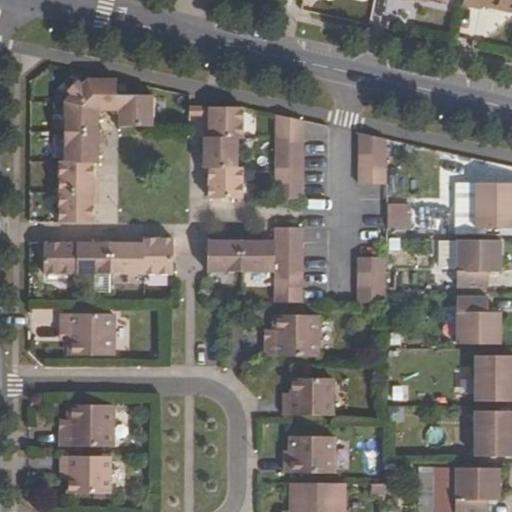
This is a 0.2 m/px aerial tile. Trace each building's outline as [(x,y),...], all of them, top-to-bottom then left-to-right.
[(511,0),(463,0),(462,5),(478,8),(479,5),(511,12),(511,0)] [(80,78),(69,88),(74,94),(85,84),(80,78)] [(60,223),(94,223),(94,162),(99,162),(99,111),(120,111),(120,128),(154,128),(154,97),(117,97),(117,81),(88,81),(85,84),(74,94),(65,102),(65,162),(60,162),(60,223)] [(204,118),(203,139),(208,139),(208,109),(189,109),(189,118),(204,118)] [(208,200),(242,200),(242,170),(237,170),(237,139),(243,139),(243,109),(208,109),(208,139),(203,139),(203,169),(208,169),(208,200)] [(303,122),(275,115),(275,199),(302,199),(303,122)] [(387,141),(358,135),(359,187),(387,187),(387,141)] [(511,183),(476,184),(476,229),(511,228),(511,183)] [(476,229),(476,184),(460,184),(460,229),(476,229)] [(391,230),(411,231),(411,216),(391,215),(391,230)] [(275,228),(275,242),(207,242),(207,273),(274,274),(274,303),(302,303),(303,229),(275,228)] [(44,242),(43,274),(173,275),(173,239),(143,239),(143,244),(44,242)] [(436,267),(450,267),(450,240),(437,239),(436,267)] [(488,273),(501,273),(501,241),(457,240),(457,287),(487,288),(488,273)] [(386,260),(358,260),(357,304),(386,304),(386,292),(386,289),(386,275),(386,260)] [(500,344),(500,313),(487,313),(487,298),(456,297),(456,345),(500,344)] [(35,328),(53,327),(53,309),(34,309),(35,328)] [(69,355),(113,356),(113,315),(60,314),(60,329),(69,329),(69,340),(69,355)] [(265,357),(317,357),(317,316),(274,315),(274,331),(274,342),(265,342),(265,357)] [(60,329),(60,340),(69,340),(69,329),(60,329)] [(274,331),(265,331),(265,342),(274,342),(274,331)] [(474,402),(511,401),(511,356),(475,356),(474,402)] [(282,416),(332,416),(332,379),(292,379),(292,402),(282,402),(282,416)] [(69,421),(68,432),(60,432),(60,447),(112,447),(112,406),(69,405),(69,421)] [(511,457),(511,411),(474,412),(474,457),(511,457)] [(69,421),(60,421),(60,432),(68,432),(69,421)] [(285,473),(334,474),(334,437),(290,437),(289,451),(289,458),(285,458),(285,473)] [(361,458),(376,463),(382,446),(367,441),(361,458)] [(109,457),(60,457),(59,472),(68,472),(68,478),(68,494),(109,494),(109,457)] [(486,511),(486,501),(499,501),(499,469),(456,469),(455,511),(486,511)] [(290,484),(290,511),(343,511),(343,484),(290,484)]
